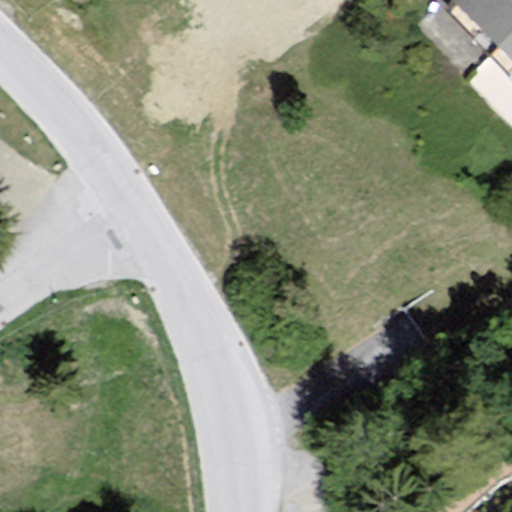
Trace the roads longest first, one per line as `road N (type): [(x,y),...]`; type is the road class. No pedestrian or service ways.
road 1 (residential): [(232,511),(207,367),(131,220)]
road 2 (residential): [(131,220),(58,109),(0,45)]
road 3 (residential): [(131,220),(0,306)]
